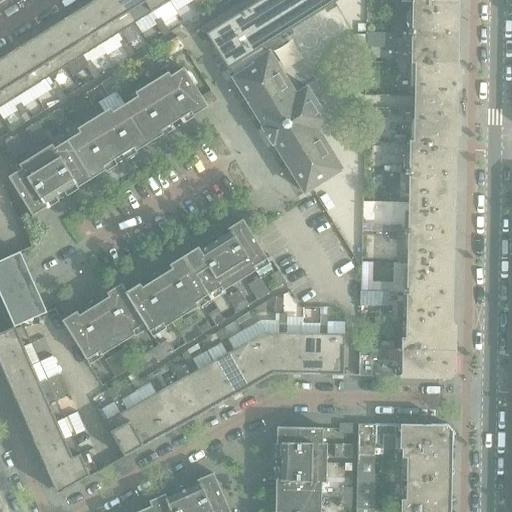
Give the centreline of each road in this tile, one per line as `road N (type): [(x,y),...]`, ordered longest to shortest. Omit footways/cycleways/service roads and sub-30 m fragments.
road 1 (residential): [(487,403),(279,399),(73,511)]
road 2 (residential): [(490,159),(487,403)]
road 3 (residential): [(0,293),(209,172)]
road 4 (residential): [(493,0),(490,159)]
